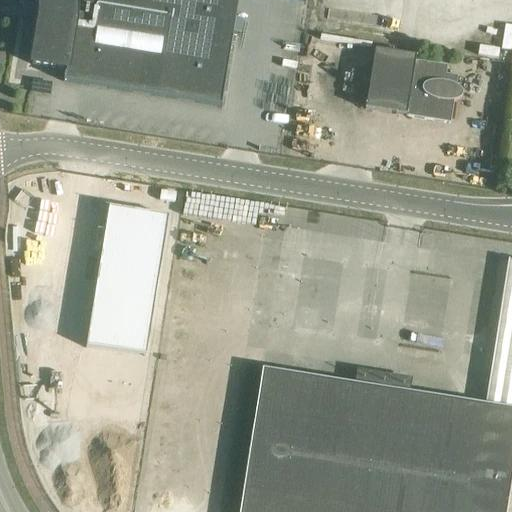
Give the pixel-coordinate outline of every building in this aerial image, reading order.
[(40,18),(32,65),(66,71),(65,75),(63,82),(221,107),(237,0),(39,0),(40,4),(41,4),(40,18)] [(378,28),(380,0),(322,0),(320,23),(378,28)] [(415,58),(374,52),(365,110),(406,117),(450,124),(453,102),(456,100),(459,99),(461,97),(462,95),(462,93),(461,91),(459,89),(456,86),(457,77),(445,75),(446,67),(414,62),(415,58)] [(106,231),(104,231),(86,347),(146,357),(168,217),(133,212),(132,213),(110,210),(106,231)] [(262,371),(239,511),(504,511),(511,469),(511,260),(509,260),(485,407),(476,405),(262,371)]
